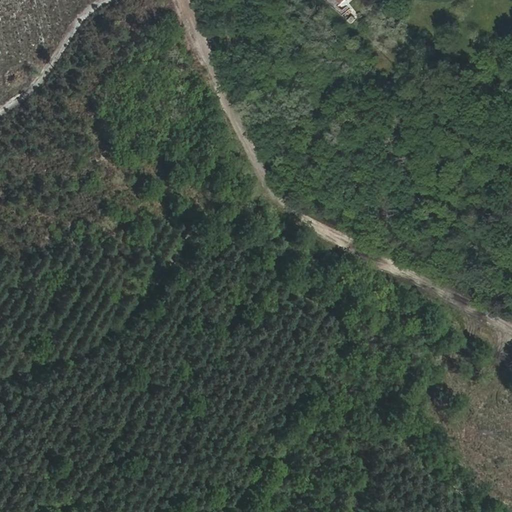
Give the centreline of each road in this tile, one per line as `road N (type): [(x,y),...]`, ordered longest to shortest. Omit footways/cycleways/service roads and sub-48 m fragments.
road 1 (track): [(511,325),(312,219),(268,179),(188,0)]
road 2 (track): [(0,382),(118,314),(178,230),(229,209),(268,179)]
road 3 (track): [(0,115),(69,46),(80,14),(115,0)]
